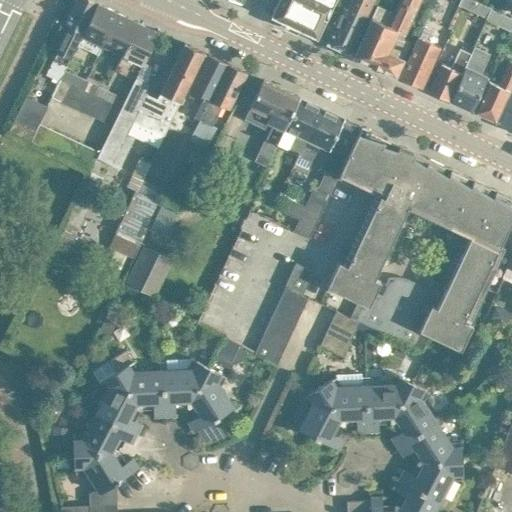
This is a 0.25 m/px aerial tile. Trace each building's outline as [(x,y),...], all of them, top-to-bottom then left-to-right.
[(82,35),(98,3),(97,3),(97,1),(94,0),(75,0),(64,23),(69,25),(53,59),(67,65),(81,35),(82,35)] [(332,0),(277,0),(270,16),(315,37),(332,0)] [(372,0),(351,0),(347,9),(343,7),(336,22),(324,17),(315,37),(319,39),(349,52),(372,0)] [(398,0),(393,12),(377,4),(353,55),(394,74),(410,42),(401,38),(419,0),(398,0)] [(486,18),(490,8),(471,0),(460,0),(459,5),(486,18)] [(103,45),(119,13),(98,3),(82,35),(103,45)] [(510,31),(511,25),(511,19),(490,8),(486,18),(485,19),(510,31)] [(142,63),(156,30),(119,13),(103,45),(122,54),(119,61),(128,65),(131,58),(142,63)] [(440,45),(418,36),(399,77),(420,87),(440,45)] [(204,52),(184,43),(157,100),(143,94),(147,85),(146,82),(138,78),(135,79),(100,151),(97,158),(118,168),(133,138),(157,150),(163,138),(168,127),(204,52)] [(470,109),(486,76),(478,72),(486,54),(472,48),(470,53),(449,99),(470,109)] [(449,99),(470,53),(460,49),(451,68),(440,63),(428,90),(449,99)] [(199,119),(227,63),(208,54),(191,90),(197,93),(187,114),(199,119)] [(494,121),(511,82),(511,61),(510,61),(499,86),(488,81),(474,112),(494,121)] [(54,91),(66,70),(52,63),(41,84),(54,91)] [(229,109),(247,72),(227,63),(199,119),(189,140),(207,148),(217,127),(213,125),(222,105),(229,109)] [(79,87),(83,78),(76,75),(66,70),(61,79),(72,84),(79,87)] [(96,95),(100,87),(96,85),(86,80),(83,78),(79,87),(82,89),(92,93),(96,95)] [(63,102),(72,84),(61,79),(53,97),(63,102)] [(284,128),(299,97),(262,80),(250,106),(245,118),(265,127),(268,121),(273,123),(265,139),(276,145),(284,128)] [(73,107),(82,89),(79,87),(72,84),(63,102),(73,107)] [(117,95),(107,90),(100,87),(96,95),(103,98),(113,103),(117,95)] [(84,111),(92,93),(82,89),(73,107),(84,111)] [(94,116),(103,98),(92,93),(84,111),(94,116)] [(299,155),(321,107),(299,97),(284,128),(295,133),(287,150),(299,155)] [(31,141),(39,123),(46,109),(24,98),(9,131),(31,141)] [(104,121),(113,103),(103,98),(94,116),(104,121)] [(321,167),(344,118),(321,107),(299,155),(294,166),(306,171),(309,165),(317,169),(321,167)] [(41,146),(49,128),(39,123),(31,141),(41,146)] [(430,159),(361,126),(340,171),(382,191),(409,203),(471,232),(499,245),(502,239),(412,197),(430,159)] [(168,127),(163,138),(180,145),(185,135),(168,127)] [(51,150),(59,133),(49,128),(41,146),(51,150)] [(61,155),(69,137),(59,133),(51,150),(61,155)] [(71,160),(79,142),(69,137),(61,155),(71,160)] [(81,164),(90,147),(79,142),(71,160),(81,164)] [(91,169),(97,158),(100,151),(90,147),(81,164),(91,169)] [(266,175),(272,153),(258,149),(253,171),(266,175)] [(511,217),(511,197),(430,159),(412,197),(502,239),(511,217)] [(62,230),(74,236),(101,182),(88,176),(62,230)] [(158,201),(163,190),(143,180),(138,191),(158,201)] [(331,193),(329,192),(314,185),(304,207),(319,214),(329,194),(330,194),(331,193)] [(109,245),(133,256),(159,202),(158,201),(138,191),(136,190),(109,245)] [(374,278),(409,203),(382,191),(346,265),(374,278)] [(309,236),(319,214),(304,207),(292,201),(285,214),(297,220),(292,230),(306,237),(306,236),(309,238),(310,236),(309,236)] [(463,320),(499,245),(471,232),(436,307),(463,320)] [(156,295),(173,259),(144,245),(127,281),(156,295)] [(472,324),(463,320),(436,307),(425,302),(427,298),(428,297),(426,295),(425,293),(423,289),(421,288),(419,286),(418,284),(415,283),(413,281),(411,280),(408,279),(406,278),(403,278),(401,277),(398,277),(395,277),(390,277),(387,278),(387,279),(385,283),(374,278),(346,265),(338,261),(326,285),(357,300),(350,317),(421,350),(429,334),(460,349),(472,324)] [(313,270),(296,263),(286,285),(302,293),(313,270)] [(285,288),(280,299),(301,309),(307,298),(285,288)] [(301,309),(280,299),(275,310),(297,320),(301,309)] [(297,320),(275,310),(270,321),(292,331),(297,320)] [(335,310),(329,322),(352,332),(357,321),(335,310)] [(292,331),(270,321),(265,332),(287,342),(292,331)] [(352,332),(329,322),(324,333),(347,343),(352,332)] [(287,342),(265,332),(260,343),(282,353),(287,342)] [(347,343),(324,333),(319,344),(342,355),(347,343)] [(220,385),(224,376),(223,375),(231,360),(245,356),(241,346),(242,345),(224,336),(208,368),(188,406),(188,407),(195,416),(188,421),(194,431),(197,428),(209,447),(213,447),(231,435),(219,415),(239,402),(237,398),(231,402),(220,385)] [(282,353),(260,343),(255,354),(277,364),(282,353)] [(164,415),(161,362),(157,362),(158,369),(137,371),(125,351),(109,361),(141,409),(141,408),(153,407),(153,415),(164,415)] [(188,406),(208,368),(190,359),(186,368),(166,369),(165,362),(161,362),(164,415),(176,414),(175,407),(187,406),(188,406)] [(140,409),(141,409),(109,361),(94,371),(106,390),(97,407),(90,403),(88,407),(136,433),(141,423),(134,420),(140,409)] [(391,422),(411,382),(394,374),(389,383),(369,384),(369,376),(364,377),(367,431),(378,431),(378,422),(390,422),(391,422)] [(367,431),(364,377),(360,377),(360,384),(340,385),(335,376),(319,386),(344,425),(346,424),(356,423),(356,432),(367,431)] [(397,447),(443,417),(441,413),(434,418),(423,401),(428,391),(411,382),(391,422),(397,432),(390,437),(397,447)] [(343,425),(344,425),(319,386),(303,396),(309,406),(300,423),(293,420),(291,424),(339,449),(345,439),(338,435),(343,425)] [(120,449),(123,441),(125,439),(132,442),(136,433),(88,407),(86,411),(93,414),(83,433),(72,434),(73,452),(120,450),(120,449)] [(461,461),(460,441),(449,442),(439,425),(445,421),(443,417),(397,447),(403,456),(410,451),(416,461),(416,462),(461,461)] [(511,470),(511,420),(495,464),(511,470)] [(126,460),(124,457),(120,451),(120,450),(73,452),(74,471),(85,470),(96,487),(88,492),(88,503),(116,502),(115,485),(113,482),(138,466),(132,456),(126,460)] [(462,479),(461,461),(416,462),(416,463),(410,473),(403,470),(397,480),(447,505),(449,500),(442,497),(451,480),(462,479)] [(434,511),(438,505),(445,508),(447,505),(397,480),(393,488),(401,492),(395,502),(395,503),(400,511),(434,511)] [(400,511),(395,503),(394,503),(381,504),(381,496),(369,496),(370,498),(370,511),(400,511)] [(370,511),(370,498),(346,499),(347,511),(370,511)] [(116,511),(116,502),(88,503),(88,511),(116,511)]
